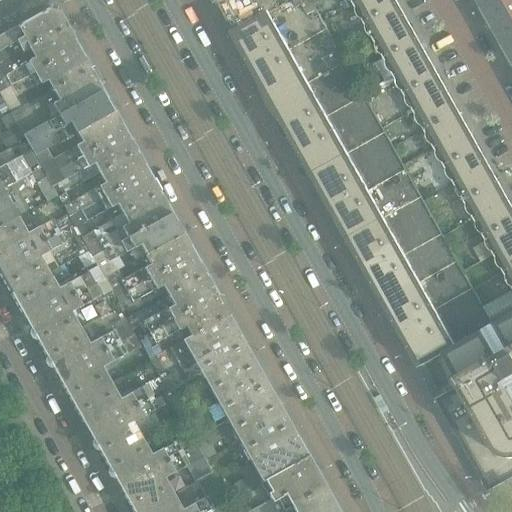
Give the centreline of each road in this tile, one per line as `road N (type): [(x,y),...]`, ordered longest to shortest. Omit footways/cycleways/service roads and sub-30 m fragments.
road 1 (secondary): [(464,511),(415,440),(168,0)]
road 2 (secondary): [(92,0),(378,511)]
road 3 (residential): [(99,511),(0,334)]
road 4 (residential): [(511,124),(442,0)]
